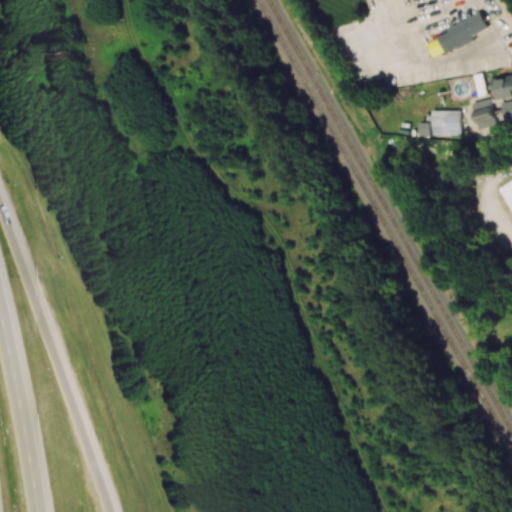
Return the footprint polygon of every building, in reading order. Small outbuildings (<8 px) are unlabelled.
[(426,39),(434,58),(476,40),(474,35),(490,27),(484,14),(426,39)] [(511,96),(511,75),(492,78),(494,99),(511,96)] [(477,127),(495,124),(491,99),(473,101),(477,127)] [(505,126),(511,124),(511,100),(500,102),(505,126)] [(461,134),(461,110),(430,110),(430,122),(422,122),(422,135),(461,134)] [(453,155),(454,140),(421,139),(421,155),(453,155)] [(511,181),(501,188),(511,207),(511,181)]
